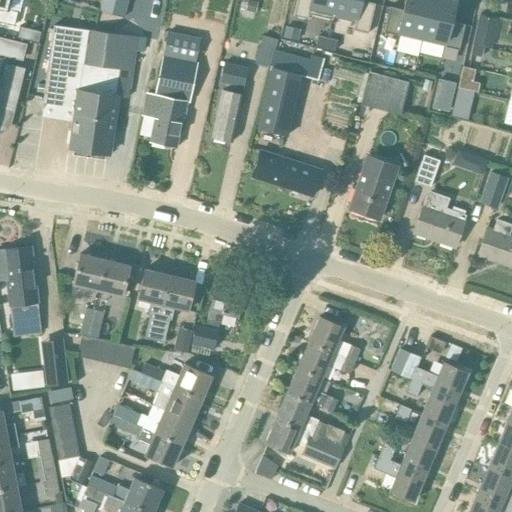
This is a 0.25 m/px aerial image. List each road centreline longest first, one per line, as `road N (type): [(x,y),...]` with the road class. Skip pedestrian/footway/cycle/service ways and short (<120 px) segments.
road 1 (unclassified): [(312,260),(197,223),(0,183)]
road 2 (residential): [(219,468),(312,260)]
road 3 (unclassified): [(511,328),(312,260)]
road 4 (residential): [(440,511),(511,341)]
road 5 (residential): [(334,511),(219,468)]
